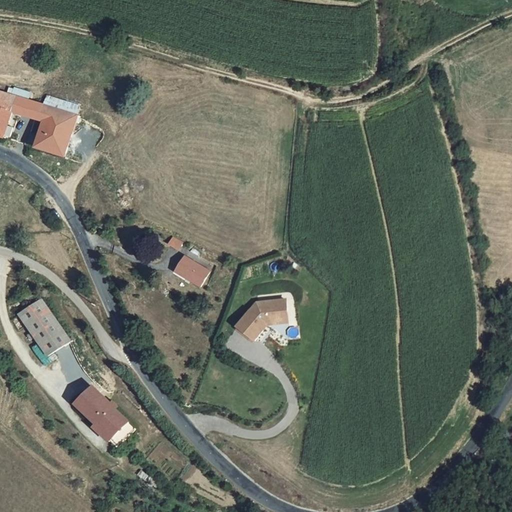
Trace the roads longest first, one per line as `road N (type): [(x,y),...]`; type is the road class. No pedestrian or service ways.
road 1 (track): [(511,16),(434,49),(377,89),(339,100),(313,100),(85,32),(0,17)]
road 2 (secondary): [(135,361),(61,199),(0,152)]
road 3 (track): [(4,252),(1,296),(14,341),(105,449)]
road 4 (secondary): [(293,511),(212,454),(135,361)]
road 5 (unclassified): [(0,252),(60,283),(116,354),(135,361)]
road 6 (secondary): [(511,386),(449,476),(401,511)]
